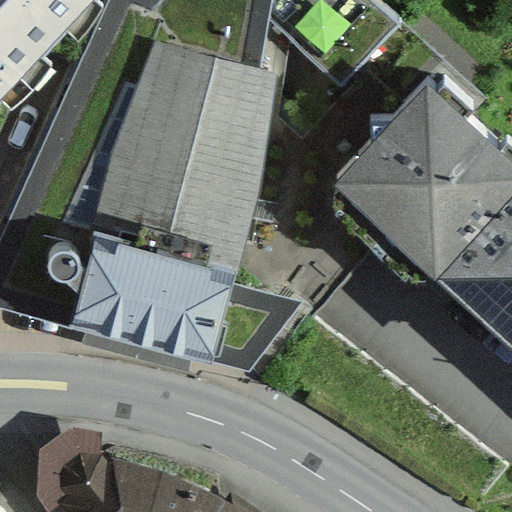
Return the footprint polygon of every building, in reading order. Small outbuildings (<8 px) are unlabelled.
[(0,0),(0,88),(37,46),(78,24),(67,13),(79,0),(100,0),(0,0)] [(192,359),(197,343),(256,356),(310,281),(247,266),(298,37),(280,34),(286,6),(287,0),(110,0),(0,247),(0,294),(93,316),(88,333),(192,359)] [(413,0),(287,0),(286,6),(351,67),(413,0)] [(461,251),(511,197),(511,103),(456,52),(351,170),(351,198),(431,262),(461,251)] [(511,197),(461,251),(511,298),(511,197)] [(257,511),(231,494),(179,473),(127,459),(113,457),(71,465),(76,493),(79,506),(84,511),(257,511)]
